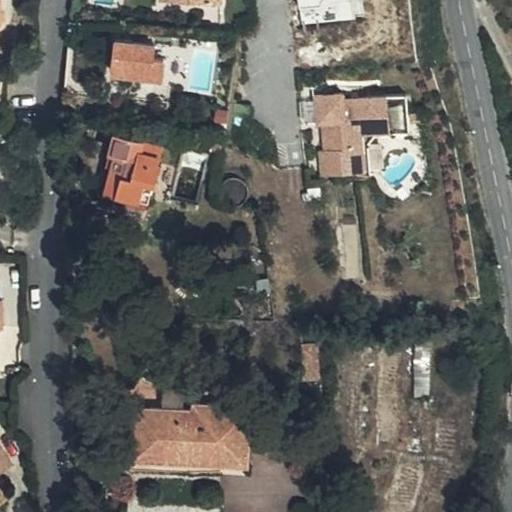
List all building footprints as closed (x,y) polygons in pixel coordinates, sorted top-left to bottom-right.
[(300,0),(304,22),(366,14),(364,0),(300,0)] [(157,39),(118,34),(113,67),(163,74),(166,55),(155,53),(157,39)] [(319,96),(320,121),(326,120),(347,119),(346,98),(345,93),(319,96)] [(367,172),(374,171),(371,137),(377,129),(412,125),(409,94),(390,96),(392,122),(360,125),(353,131),(355,143),(364,142),(367,172)] [(346,98),(347,119),(326,120),(329,146),(323,147),(326,175),(367,172),(364,142),(355,143),(353,131),(360,125),(392,122),(390,96),(346,98)] [(160,143),(124,133),(110,180),(146,191),(160,143)] [(306,342),(307,377),(322,376),(321,342),(306,342)] [(246,459),(249,409),(193,404),(192,411),(134,406),(132,450),(193,454),(192,463),(220,465),(221,457),(246,459)] [(116,471),(113,443),(78,449),(83,475),(116,471)] [(0,470),(9,465),(1,452),(0,452),(0,470)]
